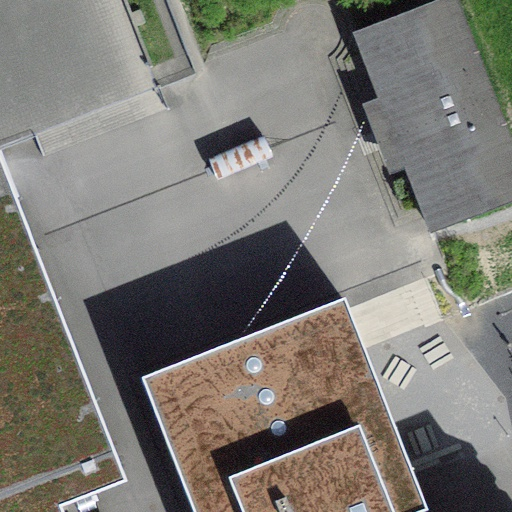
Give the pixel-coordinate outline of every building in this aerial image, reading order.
[(0,0),(0,149),(161,88),(126,0),(0,0)] [(511,142),(455,0),(446,0),(356,35),(433,230),(511,199),(511,142)] [(116,455),(0,155),(0,511),(63,511),(51,480),(116,455)] [(413,326),(445,316),(432,274),(400,284),(413,326)] [(427,511),(346,302),(147,382),(194,511),(427,511)]
